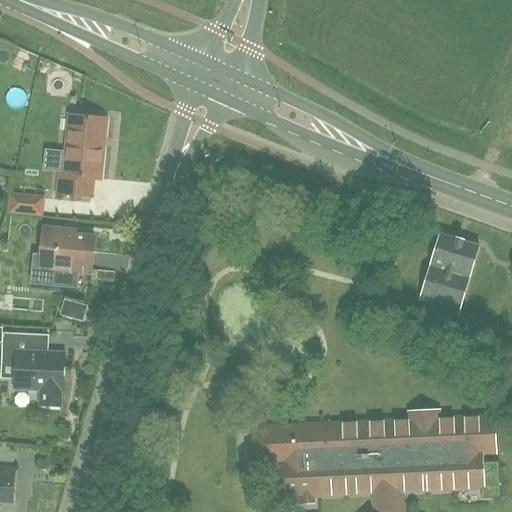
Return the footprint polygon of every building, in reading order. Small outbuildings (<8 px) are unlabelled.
[(57,193),(84,195),(93,196),(95,179),(99,180),(105,119),(68,116),(63,175),(59,175),(57,193)] [(7,214),(43,218),(44,207),(45,197),(9,193),(7,214)] [(42,227),(39,269),(90,274),(91,262),(93,237),(63,234),(64,229),(42,227)] [(478,247),(440,235),(419,301),(457,313),(478,247)] [(78,320),(82,306),(61,300),(57,314),(78,320)] [(13,389),(35,390),(39,390),(38,407),(60,408),(61,392),(63,352),(49,352),(39,351),(39,343),(39,335),(2,333),(1,343),(0,361),(15,362),(14,376),(13,389)] [(403,511),(399,492),(482,488),(481,453),(494,453),(493,418),(438,420),(437,412),(409,413),(410,422),(268,428),(263,430),(258,432),(254,436),(252,441),(252,446),(253,451),(255,456),(259,459),(264,462),(269,462),(269,463),(278,462),(280,497),(370,493),(374,511),(403,511)] [(0,501),(4,502),(12,502),(13,473),(0,472),(0,501)]
